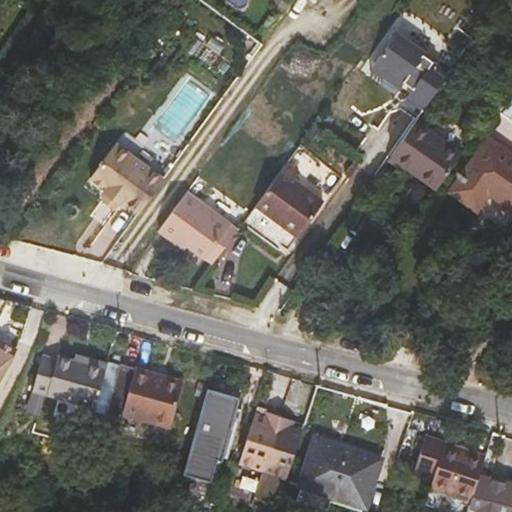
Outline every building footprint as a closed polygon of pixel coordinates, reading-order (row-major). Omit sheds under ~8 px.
[(421,64),(377,37),(358,68),(359,68),(369,75),(369,76),(370,77),(368,80),(370,81),(367,86),(383,96),(386,92),(387,93),(392,85),(399,89),(390,102),(401,109),(408,113),(410,109),(430,78),(434,72),(421,64)] [(402,122),(378,160),(421,187),(445,150),(402,122)] [(237,167),(249,149),(224,133),(212,151),(237,167)] [(149,207),(172,170),(121,137),(98,173),(114,183),(111,187),(115,189),(128,198),(131,199),(133,196),(149,207)] [(511,176),(462,145),(428,198),(485,234),(511,193),(511,176)] [(303,148),(270,200),(307,224),(335,179),(315,166),(320,158),(303,148)] [(204,218),(231,175),(206,160),(175,209),(188,218),(192,211),(204,218)] [(235,238),(262,196),(231,175),(204,218),(212,223),(235,238)] [(128,198),(115,189),(112,194),(125,203),(128,198)] [(270,200),(262,195),(235,238),(243,243),(270,200)] [(192,211),(188,218),(199,225),(204,218),(192,211)] [(207,230),(212,223),(204,218),(199,225),(207,230)] [(0,378),(18,343),(0,333),(0,378)] [(100,363),(70,351),(40,340),(24,376),(85,401),(100,363)] [(73,344),(70,351),(100,363),(103,355),(73,344)] [(144,377),(146,371),(116,359),(94,410),(109,416),(111,409),(157,428),(173,389),(144,377)] [(146,371),(144,377),(173,389),(176,383),(146,371)] [(240,394),(208,384),(191,442),(189,446),(183,468),(191,470),(211,476),(217,454),(222,456),(240,394)] [(254,409),(266,413),(268,406),(257,402),(254,409)] [(239,457),(287,473),(305,418),(268,406),(266,413),(254,409),(239,457)] [(365,503),(381,455),(315,433),(299,480),(365,503)] [(452,493),(471,500),(487,454),(447,442),(447,440),(426,434),(416,467),(437,474),(428,502),(448,508),(452,493)] [(211,476),(191,470),(185,493),(204,498),(211,476)] [(511,511),(511,482),(505,480),(495,510),(501,511),(511,511)]
